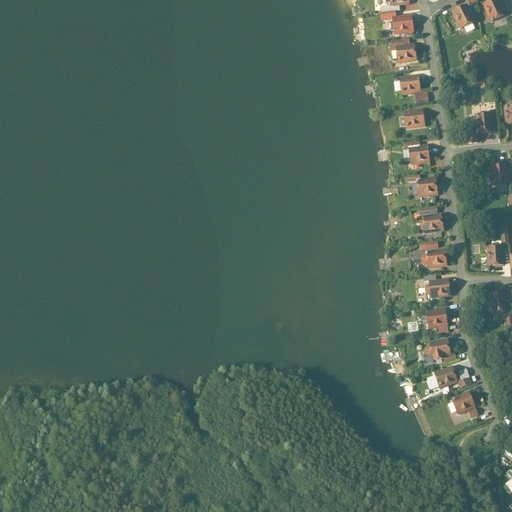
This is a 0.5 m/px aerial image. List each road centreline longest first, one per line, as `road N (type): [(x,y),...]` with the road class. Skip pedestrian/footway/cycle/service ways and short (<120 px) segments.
road 1 (residential): [(460,281),(469,355),(501,427)]
road 2 (residential): [(423,9),(444,153)]
road 3 (residential): [(444,153),(460,281)]
